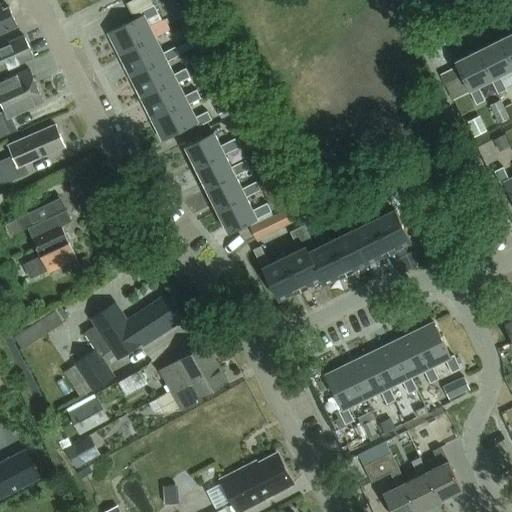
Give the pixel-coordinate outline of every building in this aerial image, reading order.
[(120,53),(155,35),(170,28),(165,18),(150,25),(147,19),(159,13),(153,1),(152,0),(132,0),(126,3),(134,19),(109,31),(120,53)] [(0,32),(17,24),(8,7),(3,9),(1,5),(0,5),(0,32)] [(511,32),(499,39),(511,66),(511,32)] [(0,70),(35,56),(25,34),(0,44),(0,70)] [(166,57),(168,61),(198,45),(194,36),(163,52),(155,35),(120,53),(131,75),(166,57)] [(511,66),(499,39),(477,50),(491,78),(499,93),(507,88),(500,74),(511,68),(511,66)] [(451,69),(447,71),(459,94),(470,89),(477,104),(486,99),(479,85),(491,78),(477,50),(449,64),(451,69)] [(166,57),(131,75),(142,97),(177,79),(178,82),(191,76),(186,67),(174,73),(168,61),(166,57)] [(0,94),(2,100),(37,84),(30,68),(0,81),(0,94)] [(177,79),(142,97),(152,118),(188,100),(189,103),(202,97),(197,89),(185,95),(178,82),(177,79)] [(11,115),(44,100),(37,84),(2,100),(7,110),(0,113),(0,137),(17,130),(11,115)] [(188,100),(152,118),(163,139),(197,122),(199,125),(212,119),(208,110),(195,116),(189,103),(188,100)] [(490,105),(499,122),(509,117),(500,100),(490,105)] [(66,145),(56,123),(9,144),(14,154),(0,160),(0,184),(30,172),(26,162),(66,145)] [(256,136),(252,128),(235,136),(239,144),(256,136)] [(214,131),(186,145),(197,167),(225,153),(240,146),(235,137),(221,144),(214,131)] [(509,143),(505,135),(495,139),(499,147),(509,143)] [(225,153),(197,167),(208,189),(236,175),(251,167),(246,159),(232,166),(225,153)] [(504,166),(495,170),(502,184),(505,182),(511,196),(511,177),(510,178),(504,166)] [(236,175),(208,189),(219,210),(247,196),(261,189),(257,180),(243,187),(236,175)] [(388,212),(374,219),(390,251),(411,240),(396,208),(387,190),(380,194),(388,212)] [(247,196),(219,210),(229,232),(272,210),(268,202),(253,209),(247,196)] [(18,218),(6,223),(11,235),(28,227),(42,255),(28,262),(34,276),(48,270),(49,270),(78,257),(63,225),(73,220),(68,209),(34,225),(29,213),(25,205),(14,210),(18,218)] [(289,207),(250,227),(256,239),(295,220),(289,207)] [(351,208),(343,211),(368,262),(390,251),(374,219),(359,226),(351,208)] [(345,233),(331,240),(346,272),(368,262),(343,211),(336,215),(345,233)] [(305,224),(297,227),(322,278),(324,283),(346,272),(331,240),(316,247),(305,224)] [(299,249),(284,256),(300,288),(322,278),(297,227),(290,231),(299,249)] [(261,245),(254,249),(263,267),(279,299),(300,288),(284,256),(270,263),(261,245)] [(95,348),(75,362),(76,364),(93,389),(94,390),(115,376),(108,365),(142,342),(144,344),(185,317),(168,292),(127,319),(115,301),(91,317),(96,324),(84,332),(95,348)] [(434,321),(413,331),(430,367),(433,365),(446,359),(452,371),(461,367),(454,354),(451,355),(434,321)] [(413,331),(391,342),(409,377),(412,376),(425,369),(431,382),(439,378),(433,365),(430,367),(413,331)] [(391,342),(370,352),(387,388),(390,386),(403,380),(409,392),(418,388),(412,376),(409,377),(391,342)] [(207,344),(161,370),(172,390),(202,374),(202,375),(220,366),(207,344)] [(370,352),(348,363),(365,398),(381,390),(388,403),(396,399),(390,386),(387,388),(370,352)] [(348,363),(326,374),(342,408),(339,410),(346,423),(355,419),(348,406),(365,398),(348,363)] [(146,365),(123,378),(129,389),(152,377),(146,365)] [(202,374),(172,390),(183,409),(198,400),(197,398),(228,381),(220,366),(202,375),(202,374)] [(471,388),(466,377),(446,387),(451,398),(471,388)] [(69,412),(81,434),(110,418),(99,396),(69,412)] [(395,427),(392,419),(381,424),(385,432),(395,427)] [(377,433),(371,420),(363,424),(369,437),(377,433)] [(441,499),(463,488),(442,445),(433,450),(440,464),(428,470),(427,471),(441,499)] [(405,481),(406,481),(391,451),(364,465),(372,481),(391,472),(397,485),(384,492),(393,511),(414,511),(420,510),(405,481)] [(239,511),(294,483),(277,452),(258,462),(257,459),(221,478),(239,511)] [(17,454),(0,462),(0,489),(4,497),(32,483),(17,454)] [(427,471),(428,470),(420,456),(412,460),(419,475),(406,481),(405,481),(420,510),(441,499),(427,471)]
